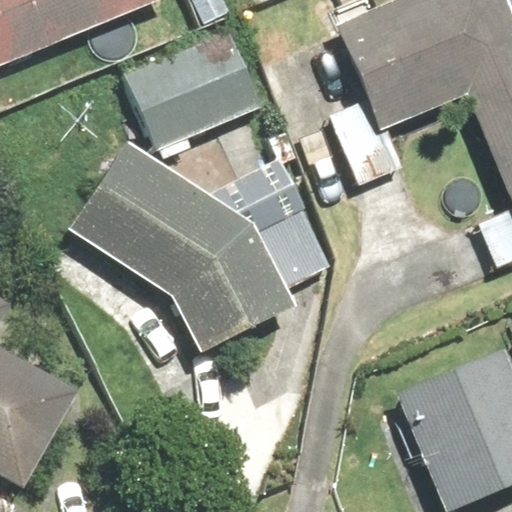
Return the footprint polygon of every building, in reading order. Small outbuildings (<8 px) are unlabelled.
[(0,0),(0,68),(162,6),(160,0),(0,0)] [(405,0),(324,32),(366,138),(456,103),(505,225),(511,222),(511,51),(491,0),(405,0)] [(240,38),(123,85),(150,150),(266,103),(240,38)] [(281,318),(243,233),(112,151),(58,237),(165,304),(189,359),(281,318)] [(511,392),(498,356),(385,400),(427,511),(467,511),(511,495),(511,392)] [(0,496),(6,500),(65,400),(0,361),(0,496)]
